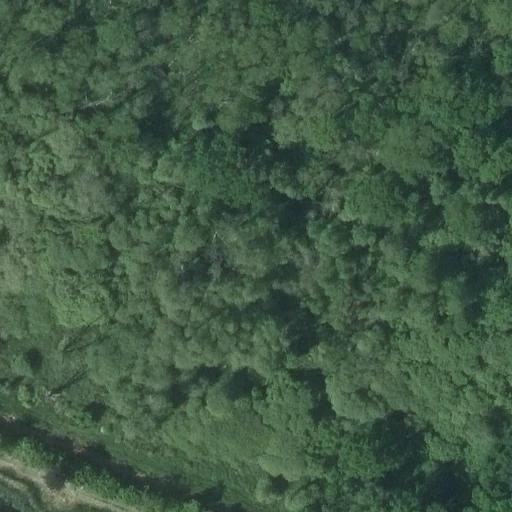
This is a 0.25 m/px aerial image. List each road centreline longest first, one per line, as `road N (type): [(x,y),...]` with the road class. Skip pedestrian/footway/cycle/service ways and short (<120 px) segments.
road 1 (track): [(0,402),(267,511)]
road 2 (track): [(128,511),(0,459)]
